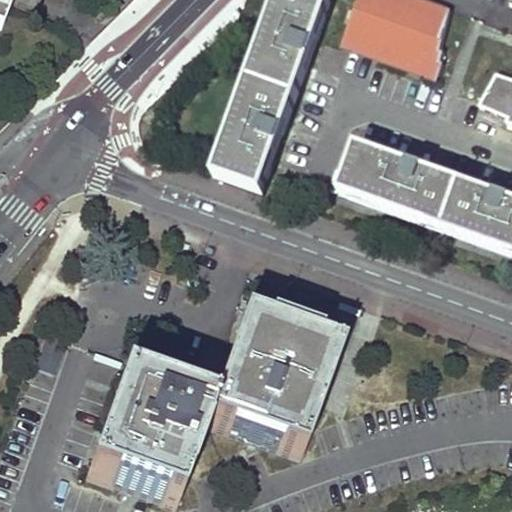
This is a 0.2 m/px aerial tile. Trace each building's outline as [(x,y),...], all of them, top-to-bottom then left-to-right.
[(15,0),(0,0),(0,35),(1,36),(15,0)] [(333,6),(314,0),(280,0),(280,2),(283,3),(270,39),(273,40),(239,133),(236,132),(223,167),(221,167),(216,180),(263,197),(333,6)] [(435,73),(439,61),(437,60),(440,47),(437,46),(447,5),(430,0),(353,0),(338,43),(435,73)] [(487,65),(488,39),(475,38),(474,64),(487,65)] [(511,80),(491,73),(474,105),(506,118),(504,123),(511,125),(511,80)] [(511,207),(359,152),(342,198),(364,206),(365,203),(400,216),(401,213),(491,246),(490,249),(511,256),(511,207)] [(82,478),(169,510),(199,427),(295,460),(332,357),(238,323),(204,414),(115,384),(82,478)]
